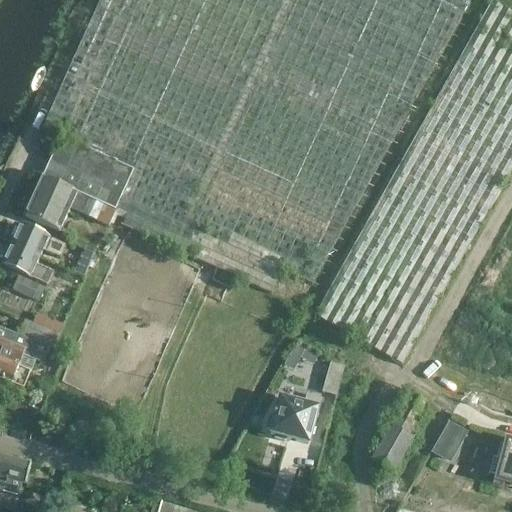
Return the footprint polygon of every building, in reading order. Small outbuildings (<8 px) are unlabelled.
[(100,0),(41,131),(60,140),(61,139),(133,173),(115,212),(117,213),(127,218),(122,227),(271,295),(281,272),(312,286),(464,15),(431,0),(100,0)] [(445,0),(466,9),(471,0),(445,0)] [(402,367),(511,171),(511,15),(492,4),(315,318),(402,367)] [(60,140),(42,179),(115,212),(133,173),(61,139),(60,140)] [(115,212),(42,179),(42,180),(43,180),(25,218),(59,233),(70,211),(109,229),(111,225),(121,229),(122,227),(127,218),(117,213),(115,212)] [(20,227),(11,247),(40,260),(44,252),(59,259),(65,247),(20,227)] [(40,260),(11,247),(2,267),(31,280),(37,283),(46,287),(52,274),(37,267),(40,260)] [(94,257),(83,251),(79,260),(90,266),(94,257)] [(46,287),(37,283),(35,288),(44,292),(46,287)] [(45,361),(49,350),(0,330),(0,381),(23,390),(27,381),(15,377),(23,357),(39,363),(41,363),(43,362),(45,361)] [(344,369),(330,366),(322,394),(336,398),(344,369)] [(266,431),(271,433),(270,436),(308,446),(318,409),(320,400),(306,396),(304,405),(279,399),(274,421),(269,419),(266,431)] [(427,405),(411,396),(392,429),(391,429),(371,464),(392,476),(412,441),(408,438),(427,405)] [(463,435),(449,428),(434,454),(448,462),(463,435)] [(511,446),(506,445),(497,482),(511,485),(511,446)] [(0,457),(0,498),(1,492),(22,498),(31,466),(0,457)]
